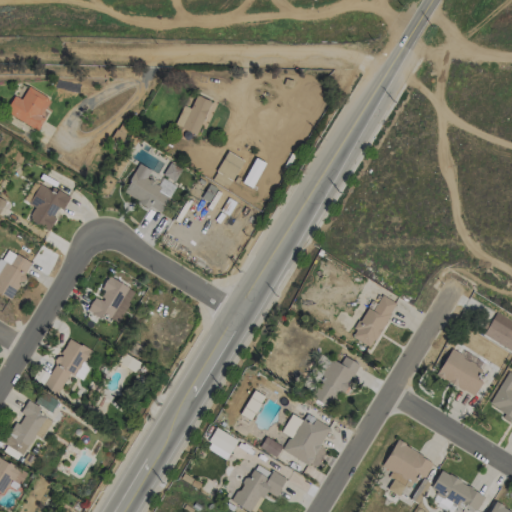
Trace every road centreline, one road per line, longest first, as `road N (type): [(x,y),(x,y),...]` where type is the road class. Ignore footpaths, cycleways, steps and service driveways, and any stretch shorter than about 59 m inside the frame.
road 1 (tertiary): [(436,0),(121,511)]
road 2 (residential): [(243,315),(117,239),(90,234),(0,384)]
road 3 (residential): [(317,511),(446,297)]
road 4 (residential): [(388,393),(511,469)]
